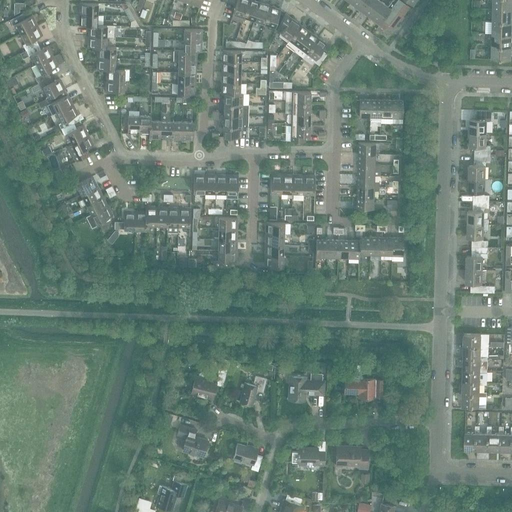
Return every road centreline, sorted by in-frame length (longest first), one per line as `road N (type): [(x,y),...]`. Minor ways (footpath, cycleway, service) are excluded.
road 1 (residential): [(20,312),(440,326)]
road 2 (residential): [(440,326),(449,84)]
road 3 (residential): [(274,441),(299,424),(436,419)]
road 4 (residential): [(118,151),(66,39),(64,0)]
road 5 (residential): [(200,157),(219,0)]
road 6 (residential): [(400,221),(337,220),(330,152)]
